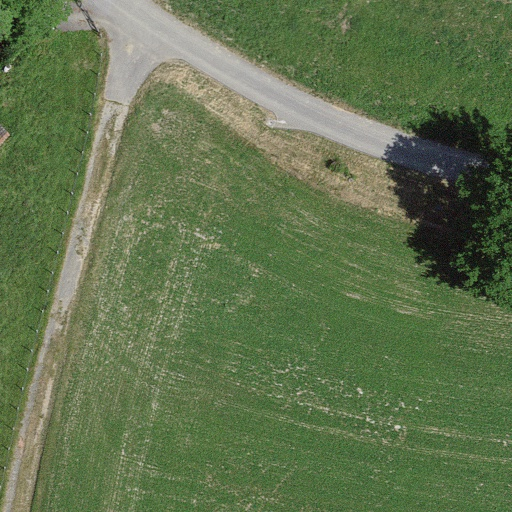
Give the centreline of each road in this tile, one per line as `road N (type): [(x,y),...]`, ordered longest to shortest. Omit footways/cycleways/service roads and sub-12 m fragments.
road 1 (track): [(25,511),(73,232),(185,47)]
road 2 (unclassified): [(511,166),(377,136),(185,47),(127,0)]
